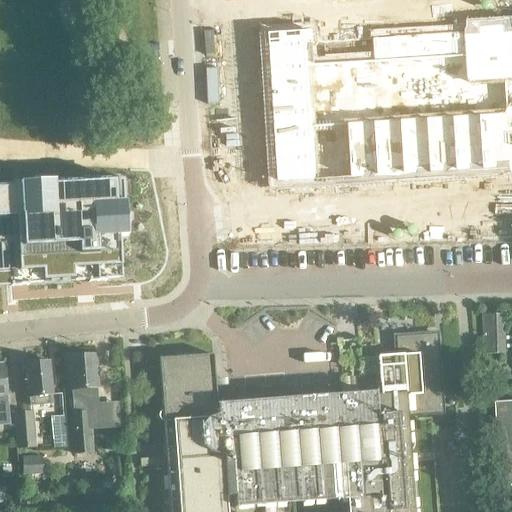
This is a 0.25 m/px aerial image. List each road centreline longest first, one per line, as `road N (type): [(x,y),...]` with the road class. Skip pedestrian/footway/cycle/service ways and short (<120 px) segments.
road 1 (unknown): [(459,282),(394,199),(192,193)]
road 2 (residential): [(199,271),(180,0)]
road 3 (residential): [(199,271),(459,282)]
road 4 (unknown): [(187,122),(233,134),(296,119),(293,0)]
road 5 (residential): [(475,511),(459,282)]
road 6 (residential): [(0,334),(172,312),(199,271)]
road 7 (unknown): [(184,304),(234,345),(328,371)]
